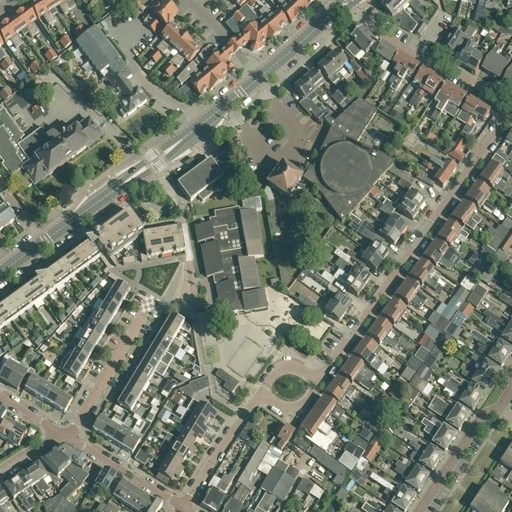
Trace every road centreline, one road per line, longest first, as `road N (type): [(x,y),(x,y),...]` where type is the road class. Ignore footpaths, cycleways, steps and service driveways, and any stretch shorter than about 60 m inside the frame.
road 1 (residential): [(318,382),(511,113)]
road 2 (secondary): [(0,275),(258,77)]
road 3 (residential): [(65,434),(146,310),(183,274)]
road 4 (residential): [(511,104),(445,63),(432,65),(362,15)]
road 5 (residential): [(418,511),(484,413),(511,386)]
road 6 (residential): [(183,507),(65,434)]
road 7 (residential): [(183,507),(259,393)]
